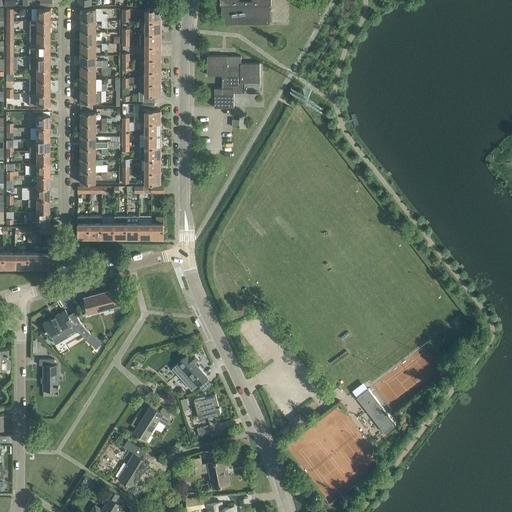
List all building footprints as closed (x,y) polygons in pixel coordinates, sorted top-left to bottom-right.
[(221,23),(240,23),(239,0),(220,0),(220,5),(221,5),(221,23)] [(239,0),(240,23),(270,23),(270,5),(272,5),(271,0),(239,0)] [(6,20),(14,20),(22,20),(22,17),(16,17),(16,18),(14,18),(13,8),(6,8),(6,20)] [(36,20),(50,20),(50,8),(31,8),(31,20),(36,20)] [(81,8),(81,20),(96,20),(96,8),(81,8)] [(130,8),(122,8),(122,20),(130,20),(130,8)] [(146,8),(146,20),(162,20),(162,8),(146,8)] [(30,26),(30,32),(50,32),(50,20),(36,20),(36,26),(30,26)] [(81,20),(81,31),(96,31),(96,20),(81,20)] [(146,20),(146,32),(162,32),(162,20),(146,20)] [(81,31),(81,43),(96,43),(96,36),(96,31),(81,31)] [(30,44),(36,44),(50,44),(50,32),(30,32),(30,44)] [(146,32),(146,45),(162,45),(162,32),(146,32)] [(81,43),(81,55),(96,55),(96,43),(81,43)] [(50,56),(50,44),(36,44),(36,50),(30,50),(30,56),(50,56)] [(146,45),(146,57),(161,57),(162,45),(146,45)] [(96,55),(81,55),(81,66),(81,67),(96,67),(96,55)] [(208,75),(223,75),(227,75),(227,70),(227,55),(208,55),(208,75)] [(29,68),(36,68),(50,68),(50,56),(30,56),(29,68)] [(130,57),(123,57),(123,68),(132,68),(132,62),(130,62),(130,57)] [(146,57),(146,70),(161,70),(161,57),(146,57)] [(227,75),(223,75),(223,87),(215,87),(215,107),(234,107),(234,92),(260,92),(260,63),(241,63),(241,70),(227,70),(227,75)] [(81,67),(81,78),(96,78),(96,67),(81,67)] [(29,74),(29,80),(50,80),(50,68),(36,68),(36,74),(29,74)] [(146,82),(161,82),(161,70),(146,70),(146,82)] [(81,78),(81,90),(96,90),(96,78),(81,78)] [(29,80),(29,92),(50,92),(50,80),(29,80)] [(146,82),(139,82),(139,100),(156,100),(156,95),(161,95),(161,82),(146,82)] [(96,90),(81,90),(81,102),(96,102),(96,90)] [(50,92),(29,92),(29,104),(50,104),(50,92)] [(139,121),(146,121),(161,121),(161,109),(155,109),(155,103),(145,103),(143,103),(143,109),(139,109),(139,121)] [(36,115),(36,126),(50,126),(50,114),(42,114),(42,111),(32,111),(32,115),(36,115)] [(81,112),(81,124),(96,124),(96,112),(81,112)] [(146,121),(146,133),(161,133),(161,121),(146,121)] [(81,124),(81,135),(96,135),(96,124),(81,124)] [(36,126),(36,138),(50,138),(50,126),(36,126)] [(146,133),(146,146),(161,146),(161,133),(146,133)] [(96,135),(81,135),(81,147),(96,147),(96,135)] [(6,151),(13,150),(18,150),(18,146),(14,146),(14,138),(6,138),(6,151)] [(30,145),(30,150),(50,150),(50,138),(36,138),(36,145),(30,145)] [(140,158),(146,159),(146,158),(161,158),(161,146),(146,146),(141,146),(140,158)] [(81,147),(81,159),(96,159),(96,147),(81,147)] [(30,151),(30,162),(50,163),(50,150),(30,150),(30,151)] [(146,158),(146,159),(146,171),(161,171),(161,158),(146,158)] [(81,159),(81,171),(96,171),(102,171),(108,171),(108,164),(96,164),(96,159),(81,159)] [(30,174),(36,174),(50,175),(50,163),(30,162),(30,174)] [(96,171),(81,171),(81,183),(96,183),(96,171)] [(161,171),(146,171),(146,182),(161,182),(161,171)] [(36,174),(36,186),(50,186),(50,175),(36,174)] [(28,198),(50,198),(50,186),(36,186),(29,187),(29,198),(28,198)] [(36,205),(36,210),(50,210),(50,198),(28,198),(28,205),(36,205)] [(50,210),(36,210),(30,210),(30,218),(36,218),(36,223),(50,223),(50,210)] [(78,237),(91,237),(91,215),(78,215),(78,237)] [(103,237),(103,222),(103,215),(91,215),(91,237),(103,237)] [(103,237),(116,237),(116,215),(115,215),(115,222),(103,222),(103,237)] [(116,237),(128,237),(128,215),(116,215),(116,237)] [(128,237),(140,237),(140,222),(139,222),(139,215),(128,215),(128,237)] [(152,222),(152,237),(164,237),(164,215),(157,215),(157,222),(152,222)] [(140,237),(152,237),(152,222),(140,222),(140,237)] [(3,267),(15,267),(16,251),(3,251),(3,267)] [(15,267),(28,267),(28,251),(16,251),(15,267)] [(28,267),(40,267),(40,251),(28,251),(28,267)] [(40,251),(40,267),(52,267),(52,251),(40,251)] [(84,297),(88,313),(122,304),(118,288),(84,297)] [(66,309),(44,323),(47,328),(46,329),(47,330),(48,330),(52,337),(56,344),(78,331),(74,324),(66,309)] [(78,328),(86,337),(91,332),(83,324),(78,328)] [(101,338),(101,339),(103,341),(106,343),(109,338),(105,334),(101,338)] [(10,358),(7,358),(7,348),(0,347),(0,365),(9,366),(10,358)] [(179,363),(174,368),(180,375),(193,389),(198,385),(208,376),(195,362),(199,358),(193,352),(189,355),(188,354),(178,363),(179,363)] [(40,365),(44,365),(44,389),(59,389),(59,364),(55,364),(55,358),(40,358),(40,365)] [(177,391),(182,396),(186,392),(182,387),(177,391)] [(357,397),(385,432),(396,423),(369,388),(357,397)] [(210,425),(195,428),(197,435),(216,430),(213,415),(221,413),(216,394),(194,400),(199,418),(208,416),(210,425)] [(138,435),(146,440),(155,427),(158,429),(162,423),(159,420),(166,424),(171,418),(169,416),(171,412),(163,407),(160,411),(151,405),(134,432),(138,435)] [(289,422),(294,428),(304,419),(300,413),(289,422)] [(127,483),(127,484),(129,485),(129,484),(134,487),(149,462),(143,457),(147,451),(128,440),(124,446),(134,452),(119,477),(127,483)] [(189,459),(193,474),(205,472),(210,471),(213,487),(231,483),(229,474),(227,475),(224,459),(208,462),(203,463),(201,456),(189,459)] [(94,479),(86,473),(82,480),(90,486),(94,479)] [(109,497),(103,508),(95,503),(90,511),(117,511),(122,505),(116,500),(119,494),(111,489),(107,496),(109,497)] [(186,499),(188,510),(205,507),(203,497),(186,499)] [(212,503),(207,504),(208,511),(234,511),(234,506),(223,508),(222,501),(212,503)]
